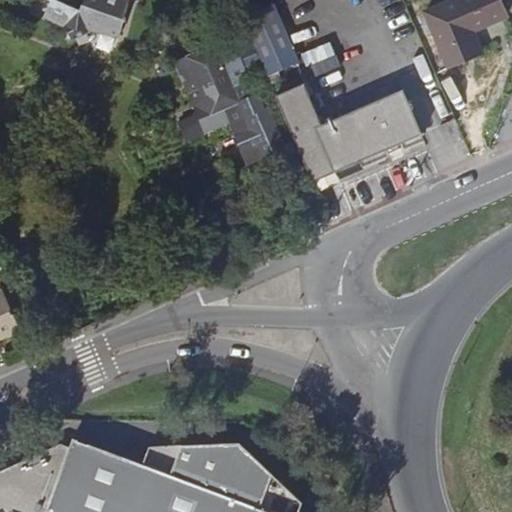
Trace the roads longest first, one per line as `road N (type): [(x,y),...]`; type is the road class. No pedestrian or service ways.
road 1 (secondary): [(0,403),(138,357),(209,348),(327,379),(380,416)]
road 2 (unclassified): [(349,237),(138,331)]
road 3 (secondary): [(324,319),(186,319),(138,331)]
road 4 (primary): [(464,285),(416,362),(403,453)]
road 5 (secondary): [(138,331),(0,396)]
road 6 (unclassified): [(384,316),(360,297),(354,279),(363,250),(401,220)]
road 7 (residential): [(511,172),(401,220)]
